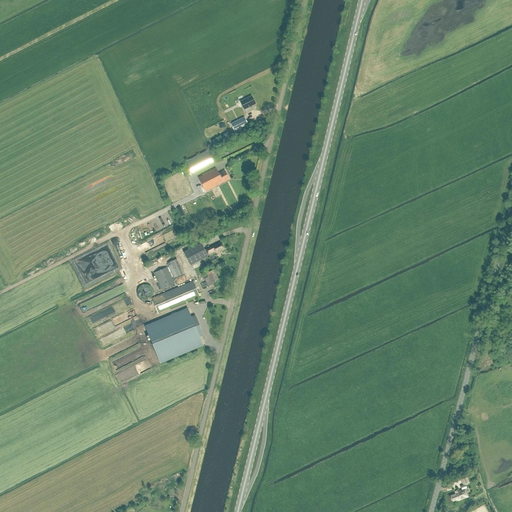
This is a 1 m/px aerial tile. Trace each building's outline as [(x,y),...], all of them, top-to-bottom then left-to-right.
[(255,104),(251,96),(240,102),(244,110),(255,104)] [(244,117),(231,124),(234,131),(247,124),(244,117)] [(185,162),(191,173),(214,162),(208,150),(185,162)] [(205,191),(229,179),(225,171),(218,174),(215,168),(202,175),(203,176),(199,178),(205,191)] [(182,185),(184,195),(190,194),(188,184),(182,185)] [(184,251),(190,264),(207,256),(200,243),(184,251)] [(206,249),(209,254),(211,253),(215,251),(216,253),(223,249),(220,243),(213,246),(209,248),(206,249)] [(174,278),(181,275),(174,260),(168,263),(174,278)] [(154,273),(161,290),(174,284),(167,267),(154,273)] [(218,280),(214,270),(206,274),(208,277),(204,279),(208,286),(211,285),(211,283),(218,280)] [(158,313),(199,296),(193,281),(151,299),(158,313)] [(143,300),(146,300),(148,300),(150,299),(152,297),(153,295),(153,292),(153,290),(151,287),(149,286),(147,285),(145,284),(142,285),(140,286),(138,288),(137,290),(137,293),(138,295),(139,297),(141,299),(143,300)] [(84,313),(117,299),(115,293),(82,307),(84,313)] [(116,304),(119,310),(131,305),(129,300),(116,304)] [(92,325),(119,313),(117,308),(90,320),(92,325)] [(199,337),(203,335),(195,315),(191,317),(187,309),(145,327),(160,363),(202,345),(199,337)] [(110,330),(124,322),(121,317),(107,325),(110,330)] [(126,329),(115,333),(117,338),(128,334),(126,329)] [(140,344),(136,338),(126,343),(129,350),(140,344)] [(126,344),(107,351),(110,358),(129,350),(126,344)] [(469,483),(467,477),(468,477),(468,476),(466,476),(465,473),(459,476),(461,480),(463,485),(469,483)] [(468,497),(465,489),(457,492),(455,493),(455,494),(450,496),(452,501),(455,500),(455,502),(468,497)]
